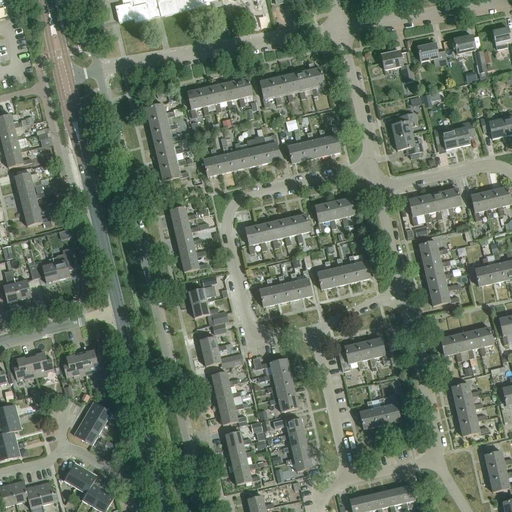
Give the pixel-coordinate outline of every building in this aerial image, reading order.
[(134,21),(135,25),(150,21),(155,19),(161,18),(162,18),(210,7),(208,2),(214,0),(120,0),(121,0),(122,0),(123,6),(115,8),(119,25),(134,21)] [(508,29),(493,32),(496,47),(497,51),(507,49),(506,45),(511,44),(508,29)] [(457,56),(475,52),(472,38),(453,42),(457,56)] [(435,70),(448,67),(445,53),(437,54),(435,45),(417,49),(420,64),(433,61),(435,70)] [(478,75),(487,73),(482,52),(474,54),(477,67),(476,67),(478,75)] [(414,83),(409,60),(401,61),(399,53),(381,57),(384,72),(400,68),(404,85),(414,83)] [(320,70),(308,73),(312,90),(311,90),(313,99),(317,98),(315,89),(324,87),(320,70)] [(312,90),(308,73),(296,76),(300,92),(299,93),(301,101),(305,100),(303,92),(311,90),(312,90)] [(300,92),(296,76),(284,78),(288,95),(287,96),(289,104),(293,103),(291,94),(299,93),(300,92)] [(288,95),(284,78),(272,81),(276,98),(275,98),(277,107),(281,106),(279,97),(287,96),(288,95)] [(248,80),(236,83),(239,100),(238,100),(240,109),(245,108),(243,99),(252,97),(248,80)] [(276,98),(272,81),(259,84),(263,100),(262,101),(265,110),(269,109),(267,100),(275,98),(276,98)] [(231,102),(238,100),(239,100),(236,83),(223,86),(227,103),(226,103),(228,112),(233,111),(231,102)] [(218,105),(226,103),(227,103),(223,86),(211,89),(215,106),(214,106),(216,115),(220,114),(218,105)] [(206,108),(214,106),(215,106),(211,89),(199,91),(203,108),(202,109),(204,117),(208,116),(206,108)] [(194,110),(202,109),(203,108),(199,91),(187,94),(191,111),(190,111),(192,120),(196,119),(194,110)] [(420,98),(411,101),(413,108),(422,106),(420,98)] [(165,118),(166,120),(175,118),(174,113),(165,116),(163,106),(145,110),(148,122),(165,118)] [(173,111),(174,113),(175,118),(184,116),(183,109),(173,111)] [(508,119),(501,121),(505,138),(511,136),(511,113),(507,115),(508,119)] [(391,127),(394,140),(413,136),(411,129),(417,127),(414,115),(401,118),(402,125),(391,127)] [(0,119),(0,132),(14,129),(14,130),(22,128),(21,123),(13,125),(11,116),(0,119)] [(167,128),(166,120),(165,118),(148,122),(151,135),(168,131),(169,132),(178,130),(177,125),(167,128)] [(492,141),(505,138),(501,121),(493,123),(492,119),(480,121),(483,135),(491,134),(492,141)] [(462,130),(454,132),(457,149),(471,146),(469,138),(476,137),(472,123),(461,126),(462,130)] [(191,126),(193,136),(199,134),(196,124),(191,126)] [(0,132),(0,136),(2,145),(17,141),(17,142),(25,140),(24,136),(16,138),(14,130),(14,129),(0,132)] [(324,140),(328,157),(341,155),(337,138),(338,138),(335,129),(331,130),(332,138),(325,140),(324,140)] [(446,152),(457,149),(454,132),(446,134),(445,129),(433,132),(436,146),(444,144),(446,152)] [(170,140),(169,132),(168,131),(151,135),(154,147),(171,143),(172,144),(180,142),(179,138),(170,140)] [(316,160),(328,157),(324,140),(325,140),(323,131),(318,132),(320,141),(313,143),(312,143),(316,160)] [(304,163),(316,160),(312,143),(313,143),(311,134),(306,135),(308,144),(301,146),(300,146),(304,163)] [(272,146),(265,147),(264,147),(268,165),(280,162),(276,146),(277,145),(275,136),(270,137),(272,146)] [(413,136),(394,140),(397,153),(408,150),(411,161),(420,159),(419,155),(423,154),(421,142),(414,143),(413,136)] [(291,166),(304,163),(300,146),(301,146),(299,137),(294,138),(296,147),(288,149),(291,166)] [(239,153),(243,170),(268,165),(264,147),(265,147),(263,139),(246,142),(248,151),(241,153),(239,153)] [(2,145),(5,157),(20,154),(29,152),(27,148),(19,150),(17,142),(17,141),(2,145)] [(173,152),(172,144),(171,143),(154,147),(157,159),(174,155),(174,156),(183,154),(182,150),(173,152)] [(231,173),(243,170),(239,153),(241,153),(239,144),(235,145),(236,154),(229,155),(227,156),(231,173)] [(219,176),(231,173),(227,156),(229,155),(227,147),(222,148),(224,157),(217,158),(215,159),(219,176)] [(207,179),(219,176),(215,159),(217,158),(215,150),(210,151),(212,159),(203,161),(207,179)] [(20,154),(5,157),(8,170),(23,166),(23,167),(32,164),(31,160),(22,162),(20,154)] [(176,164),(174,156),(174,155),(157,159),(160,171),(177,167),(177,169),(186,167),(185,162),(176,164)] [(179,176),(177,169),(177,167),(160,171),(163,184),(179,180),(179,181),(189,179),(188,174),(179,176)] [(15,179),(18,191),(33,187),(33,188),(41,186),(40,182),(32,184),(30,175),(15,179)] [(18,191),(21,203),(36,200),(44,198),(43,194),(35,196),(33,188),(33,187),(18,191)] [(507,189),(495,192),(499,209),(498,209),(500,218),(504,217),(502,208),(511,206),(507,189)] [(457,190),(445,193),(449,210),(447,211),(449,219),(454,218),(451,209),(461,207),(457,190)] [(490,211),(498,209),(499,209),(495,192),(483,195),(487,212),(485,212),(487,221),(492,219),(490,211)] [(445,193),(433,196),(437,213),(435,214),(437,222),(442,221),(440,212),(447,211),(449,210),(445,193)] [(478,214),(485,212),(487,212),(483,195),(470,198),(474,214),(473,215),(476,223),(480,222),(478,214)] [(433,196),(420,199),(424,216),(423,216),(425,225),(430,224),(428,215),(435,214),(437,213),(433,196)] [(416,218),(423,216),(424,216),(420,199),(408,202),(412,219),(411,219),(413,228),(418,227),(416,218)] [(21,203),(24,216),(39,212),(39,213),(47,211),(46,206),(38,208),(36,200),(21,203)] [(351,200),(339,203),(343,220),(342,220),(344,229),(348,228),(346,219),(355,217),(351,200)] [(334,222),(342,220),(343,220),(339,203),(327,206),(330,222),(329,223),(331,231),(336,230),(334,222)] [(322,224),(329,223),(330,222),(327,206),(314,209),(318,225),(317,225),(319,234),(324,233),(322,224)] [(169,212),(172,224),(187,221),(188,222),(196,221),(195,216),(187,218),(184,208),(169,212)] [(203,210),(203,212),(196,214),(197,219),(209,217),(207,209),(203,210)] [(39,212),(24,216),(27,228),(42,224),(42,225),(51,223),(49,218),(41,221),(39,213),(39,212)] [(296,237),(298,245),(299,249),(303,247),(301,236),(310,234),(306,216),(294,219),(297,236),(296,237)] [(288,238),(296,237),(297,236),(294,219),(281,222),(285,239),(284,239),(286,248),(290,247),(288,238)] [(172,224),(175,237),(190,233),(190,235),(199,233),(198,228),(189,230),(188,222),(187,221),(172,224)] [(276,241),(284,239),(285,239),(281,222),(269,225),(273,242),(272,242),(273,251),(278,250),(276,241)] [(264,244),(272,242),(273,242),(269,225),(257,228),(261,245),(260,245),(262,253),(266,252),(264,244)] [(252,247),(260,245),(261,245),(257,228),(245,231),(248,247),(247,247),(250,256),(254,255),(252,247)] [(190,233),(175,237),(178,249),(193,246),(193,247),(201,245),(201,241),(192,243),(190,235),(190,233)] [(418,247),(421,260),(438,256),(439,257),(447,255),(446,251),(438,253),(435,243),(418,247)] [(193,246),(178,249),(181,262),(196,258),(196,259),(204,257),(203,253),(195,255),(193,247),(193,246)] [(64,257),(52,260),(58,282),(70,279),(68,272),(78,269),(73,249),(63,252),(64,257)] [(503,282),(511,280),(511,266),(511,263),(511,262),(511,259),(511,254),(506,255),(508,263),(500,265),(499,265),(503,282)] [(354,266),(358,284),(370,281),(366,264),(367,264),(365,255),(360,256),(362,264),(355,266),(354,266)] [(438,256),(421,260),(424,272),(441,268),(441,269),(450,267),(449,263),(441,265),(439,257),(438,256)] [(345,286),(358,284),(354,266),(355,266),(353,257),(348,258),(350,267),(342,269),(341,269),(345,286)] [(491,285),(503,282),(499,265),(500,265),(498,257),(494,258),(496,266),(488,268),(487,268),(491,285)] [(196,258),(181,262),(183,274),(198,271),(199,271),(207,270),(206,265),(198,267),(196,259),(196,258)] [(478,288),(491,285),(487,268),(488,268),(486,259),(482,261),(484,269),(474,271),(478,288)] [(58,282),(52,260),(48,261),(50,266),(42,268),(41,265),(35,266),(38,280),(44,278),(46,285),(58,282)] [(333,289),(345,286),(341,269),(342,269),(340,260),(336,261),(338,270),(330,272),(329,272),(333,289)] [(321,292),(333,289),(329,272),(330,272),(329,263),(324,264),(326,273),(317,275),(321,292)] [(32,281),(38,280),(35,266),(29,268),(32,281)] [(441,268),(424,272),(427,284),(444,280),(444,281),(453,279),(452,275),(443,277),(441,269),(441,268)] [(296,283),(300,301),(312,298),(308,281),(309,281),(307,272),(302,273),(304,282),(296,283)] [(7,287),(3,288),(7,305),(19,302),(14,280),(12,273),(4,275),(7,287)] [(288,303),(300,301),(296,283),(294,275),(290,275),(292,284),(285,286),(284,286),(288,303)] [(275,306),(288,303),(284,286),(285,286),(283,277),(278,278),(280,287),(272,289),(271,289),(275,306)] [(203,288),(217,285),(215,278),(202,281),(203,288)] [(18,279),(14,280),(19,302),(31,299),(27,282),(19,284),(18,279)] [(263,309),(275,306),(271,289),(272,289),(270,280),(266,281),(268,290),(259,292),(263,309)] [(444,280),(427,284),(430,296),(447,292),(447,293),(456,291),(455,287),(446,289),(444,281),(444,280)] [(188,294),(191,306),(206,303),(206,304),(214,302),(214,298),(205,300),(203,290),(188,294)] [(447,292),(430,296),(433,308),(449,305),(459,303),(458,299),(449,301),(447,293),(447,292)] [(209,316),(217,314),(216,310),(208,312),(206,304),(206,303),(191,306),(194,320),(209,316)] [(214,327),(224,325),(228,324),(225,313),(211,316),(214,327)] [(506,337),(511,335),(511,321),(511,318),(499,320),(503,338),(502,338),(504,347),(508,345),(506,337)] [(224,325),(214,327),(212,327),(214,337),(226,335),(224,325)] [(489,329),(477,332),(481,349),(479,349),(482,358),(486,357),(484,348),(493,346),(489,329)] [(481,349),(477,332),(465,335),(469,352),(467,352),(470,361),(474,360),(472,351),(479,349),(481,349)] [(469,352),(465,335),(453,337),(457,355),(455,355),(458,364),(462,363),(460,354),(467,352),(469,352)] [(457,355),(453,337),(440,340),(444,357),(443,358),(445,367),(450,366),(448,357),(455,355),(457,355)] [(214,339),(199,342),(202,355),(217,352),(218,353),(226,352),(225,347),(217,349),(214,339)] [(381,340),(368,343),(372,360),(374,360),(381,358),(383,367),(387,366),(385,357),(384,357),(381,340)] [(369,361),(371,370),(372,373),(376,372),(374,360),(372,360),(368,343),(356,346),(360,363),(361,362),(369,361)] [(344,352),(337,354),(342,374),(349,372),(348,365),(357,364),(359,372),(363,371),(361,362),(360,363),(356,346),(344,349),(344,352)] [(94,352),(80,355),(85,377),(97,374),(97,372),(104,370),(100,357),(96,358),(94,352)] [(217,352),(202,355),(205,368),(220,365),(229,363),(228,359),(219,361),(218,353),(217,352)] [(44,354),(30,358),(36,379),(48,376),(47,374),(54,373),(51,359),(46,360),(44,354)] [(74,380),(85,377),(80,355),(66,359),(68,365),(63,366),(66,380),(73,378),(74,380)] [(233,368),(244,365),(241,355),(231,358),(233,368)] [(24,382),(36,379),(30,358),(16,361),(18,367),(13,369),(17,382),(24,380),(24,382)] [(270,369),(271,376),(272,378),(289,374),(286,361),(270,365),(270,364),(260,366),(261,371),(270,369)] [(106,389),(113,387),(109,369),(102,371),(106,389)] [(210,377),(213,390),(229,386),(229,387),(237,385),(236,381),(228,383),(226,374),(210,377)] [(272,378),(271,376),(263,378),(264,383),(273,381),(274,388),(274,390),(292,386),(289,374),(272,378)] [(506,407),(511,405),(511,378),(509,379),(511,388),(502,390),(506,407)] [(229,386),(213,390),(216,402),(231,399),(232,399),(240,397),(239,393),(231,395),(229,387),(229,386)] [(274,390),(274,388),(266,390),(267,395),(275,393),(277,401),(277,402),(294,398),(292,386),(274,390)] [(471,398),(471,399),(480,397),(479,393),(470,395),(468,386),(451,390),(454,402),(471,398)] [(73,397),(71,388),(64,389),(65,395),(66,398),(73,397)] [(383,409),(387,426),(399,423),(396,407),(394,397),(390,398),(392,407),(385,408),(383,409)] [(277,402),(277,401),(268,402),(269,407),(278,405),(280,414),(297,410),(294,398),(277,402)] [(474,410),(474,411),(482,409),(481,405),(473,407),(471,399),(471,398),(454,402),(457,414),(474,410)] [(231,399),(216,402),(219,415),(234,411),(235,412),(243,410),(241,405),(233,407),(232,399),(231,399)] [(375,429),(387,426),(383,409),(385,408),(383,400),(378,401),(380,410),(372,411),(371,412),(375,429)] [(362,432),(375,429),(371,412),(372,411),(370,403),(366,404),(368,412),(358,414),(362,432)] [(87,415),(105,425),(111,414),(94,404),(87,415)] [(0,410),(0,423),(18,419),(15,406),(0,410)] [(476,422),(477,423),(485,422),(484,417),(476,419),(474,411),(474,410),(457,414),(459,426),(476,422)] [(234,411),(219,415),(222,427),(237,424),(245,422),(244,418),(236,420),(235,412),(234,411)] [(268,420),(266,412),(259,414),(261,422),(268,420)] [(81,426),(98,437),(105,425),(87,415),(81,426)] [(1,437),(14,433),(21,431),(18,419),(0,423),(0,431),(1,436),(1,437)] [(299,421),(285,424),(285,421),(273,424),(274,431),(285,429),(287,436),(287,437),(302,433),(299,421)] [(261,423),(262,424),(263,433),(270,432),(267,422),(261,423)] [(478,431),(477,423),(476,422),(459,426),(462,438),(478,435),(479,436),(488,433),(487,429),(478,431)] [(262,432),(260,424),(250,426),(252,435),(262,432)] [(92,448),(98,437),(81,426),(74,437),(92,448)] [(0,450),(17,446),(14,433),(1,437),(1,436),(0,436),(0,450)] [(305,445),(302,433),(287,437),(287,436),(279,438),(280,443),(288,441),(290,449),(305,445)] [(224,437),(227,450),(242,447),(251,445),(250,440),(241,442),(239,434),(224,437)] [(19,445),(23,457),(30,455),(26,443),(19,445)] [(305,445),(290,449),(282,451),(283,455),(291,453),(293,461),(308,458),(305,445)] [(17,446),(0,450),(0,462),(0,463),(20,458),(17,446)] [(230,462),(245,459),(253,457),(252,453),(244,455),(242,447),(227,450),(230,462)] [(504,466),(504,467),(511,465),(511,462),(511,460),(503,462),(501,453),(484,457),(486,470),(504,466)] [(308,458),(293,461),(285,463),(286,467),(294,466),(296,474),(311,471),(308,458)] [(247,467),(245,459),(230,462),(233,474),(248,471),(256,469),(255,465),(247,467)] [(64,483),(75,489),(86,471),(75,465),(64,483)] [(507,478),(507,479),(511,478),(511,473),(506,475),(504,467),(504,466),(486,470),(489,482),(507,478)] [(283,470),(277,471),(280,483),(286,481),(283,470)] [(87,496),(93,485),(97,478),(86,471),(75,489),(86,496),(87,496)] [(248,471),(233,474),(236,487),(259,482),(258,477),(250,479),(248,471)] [(511,485),(508,487),(507,479),(507,478),(489,482),(492,494),(509,491),(511,490),(511,485)] [(16,506),(28,503),(29,502),(26,490),(25,486),(24,482),(11,486),(12,488),(16,503),(15,503),(16,506)] [(50,484),(38,487),(39,489),(38,489),(42,505),(43,507),(55,504),(50,484)] [(104,491),(93,485),(87,496),(86,496),(82,503),(94,509),(104,491)] [(12,488),(11,486),(0,488),(0,494),(4,509),(16,506),(15,503),(16,503),(12,488)] [(29,502),(28,503),(30,510),(43,507),(42,505),(38,489),(39,489),(38,487),(26,490),(29,502)] [(410,487),(398,490),(402,505),(401,505),(402,511),(406,511),(405,504),(414,502),(410,487)] [(402,505),(398,490),(386,493),(389,508),(389,511),(394,511),(393,507),(401,505),(402,505)] [(104,491),(94,509),(98,511),(106,511),(115,497),(104,491)] [(389,508),(386,493),(373,496),(377,511),(376,511),(381,511),(381,510),(389,508)] [(377,511),(373,496),(361,499),(363,511),(372,511),(376,511),(377,511)] [(246,502),(248,511),(258,511),(264,511),(265,511),(272,509),(271,505),(264,507),(261,498),(246,502)] [(363,511),(361,499),(348,502),(350,511),(363,511)] [(511,511),(511,501),(502,504),(503,511),(511,511)]
